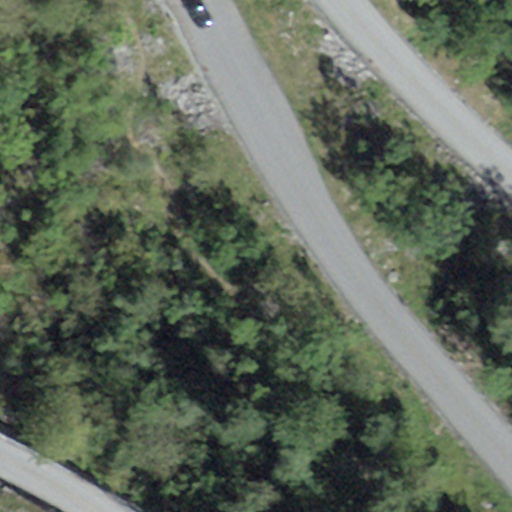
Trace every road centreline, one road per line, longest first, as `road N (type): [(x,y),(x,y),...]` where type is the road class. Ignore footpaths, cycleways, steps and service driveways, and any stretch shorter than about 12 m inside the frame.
road 1 (unclassified): [(511,460),(368,300),(283,166),(217,33),(189,0)]
road 2 (unclassified): [(341,0),(434,101),(511,169)]
